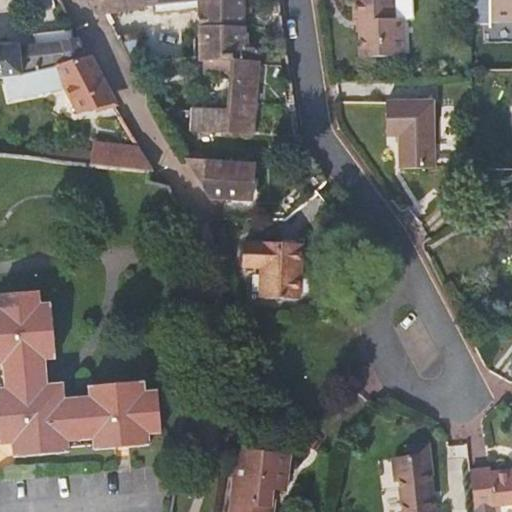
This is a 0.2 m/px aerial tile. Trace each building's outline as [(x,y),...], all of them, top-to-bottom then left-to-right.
[(256,80),(257,59),(258,49),(249,49),(243,49),(243,33),(242,0),(147,0),(148,3),(188,0),(192,0),(193,6),(201,6),(201,59),(208,59),(208,72),(232,72),(232,79),(230,110),(204,111),(205,130),(252,134),(256,80)] [(394,19),(393,0),(349,0),(349,25),(356,25),(356,59),(401,58),(400,20),(394,19)] [(511,0),(469,0),(470,27),(489,27),(489,24),(511,24),(511,0)] [(71,32),(32,36),(34,48),(18,50),(18,48),(0,49),(0,79),(5,78),(22,76),(86,60),(78,40),(72,41),(71,32)] [(139,36),(119,39),(119,41),(133,67),(145,65),(139,36)] [(76,113),(113,104),(107,95),(109,94),(97,73),(94,73),(86,60),(22,76),(5,78),(8,100),(66,90),(76,113)] [(431,103),(385,104),(385,136),(397,136),(397,169),(432,169),(431,103)] [(93,145),(91,166),(154,172),(140,150),(93,145)] [(209,161),(187,159),(212,197),(222,198),(251,199),(255,166),(226,164),(225,166),(209,165),(209,161)] [(325,208),(314,194),(284,221),(278,225),(275,225),(273,244),(258,243),(258,247),(242,246),(240,264),(258,265),(256,297),(297,300),(301,246),(297,245),(298,233),(325,208)] [(40,309),(39,295),(0,297),(0,382),(1,395),(0,395),(0,451),(14,450),(14,462),(68,458),(67,452),(95,450),(96,455),(149,451),(148,440),(161,440),(157,397),(144,398),(143,388),(90,392),(90,403),(63,405),(62,390),(47,392),(45,364),(56,363),(52,307),(40,309)] [(408,441),(411,459),(418,458),(421,458),(422,464),(424,479),(428,478),(422,439),(408,441)] [(293,459),(240,451),(231,511),(273,511),(276,496),(288,497),(293,459)] [(418,458),(411,459),(391,462),(393,482),(396,482),(400,511),(431,511),(432,511),(429,511),(424,479),(422,464),(421,458),(418,458)] [(511,472),(490,476),(489,470),(469,472),(474,511),(494,511),(494,508),(511,505),(511,472)]
